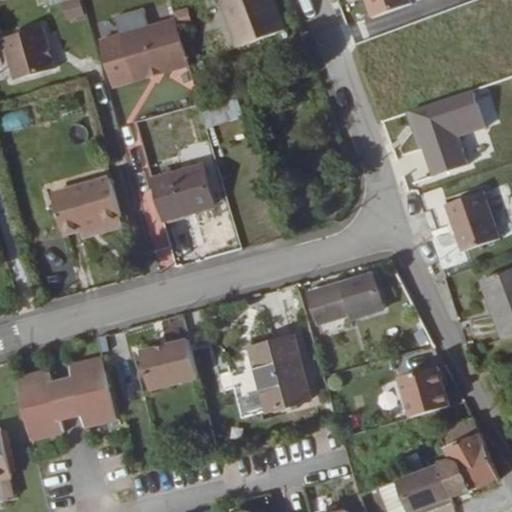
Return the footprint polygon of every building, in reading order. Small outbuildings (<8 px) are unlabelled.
[(225,0),(240,44),(283,31),(274,0),(225,0)] [(358,0),(362,17),(407,8),(405,0),(358,0)] [(80,5),(66,10),(70,24),(84,19),(80,5)] [(141,81),(189,67),(175,17),(127,31),(141,81)] [(44,30),(5,41),(16,83),(56,72),(44,30)] [(466,165),(457,138),(484,129),(471,90),(405,113),(427,179),(466,165)] [(206,128),(241,117),(234,95),(199,106),(206,128)] [(0,131),(1,135),(31,127),(26,108),(0,114),(0,131)] [(153,184),(163,222),(213,208),(202,169),(153,184)] [(80,229),(120,218),(109,181),(53,197),(64,234),(80,229)] [(492,241),(476,193),(438,206),(455,254),(492,241)] [(123,227),(120,218),(80,229),(83,238),(123,227)] [(149,275),(175,266),(168,247),(142,257),(149,275)] [(511,336),(511,268),(484,281),(511,337),(511,336)] [(377,271),(317,292),(325,319),(353,311),(356,318),(388,307),(377,271)] [(296,331),(254,343),(272,406),(313,395),(296,331)] [(199,376),(189,336),(140,349),(150,388),(199,376)] [(119,415),(104,353),(72,362),(76,378),(84,406),(89,422),(119,415)] [(506,370),(511,368),(511,361),(493,367),(502,389),(509,387),(506,370)] [(411,415),(449,404),(438,365),(401,376),(411,415)] [(50,368),(17,376),(34,437),(66,428),(62,413),(54,384),(50,368)] [(84,406),(76,378),(54,384),(62,413),(84,406)] [(475,483),(499,474),(473,416),(445,426),(451,442),(447,443),(451,455),(462,451),(475,483)] [(0,469),(9,467),(0,431),(0,469)] [(453,492),(475,483),(462,451),(451,455),(442,459),(453,492)] [(453,492),(442,459),(408,473),(418,504),(453,492)] [(408,473),(388,481),(396,503),(393,504),(395,510),(396,511),(405,511),(407,511),(406,509),(418,504),(408,473)]
